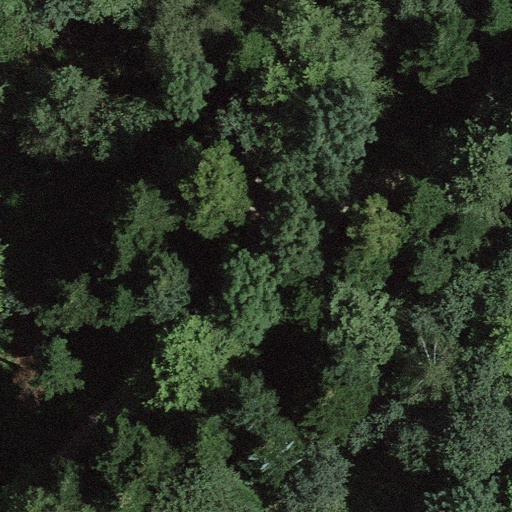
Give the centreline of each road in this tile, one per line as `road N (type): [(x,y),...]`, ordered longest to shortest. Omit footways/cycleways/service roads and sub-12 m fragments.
road 1 (track): [(0,507),(478,118),(511,116)]
road 2 (track): [(478,118),(318,0)]
